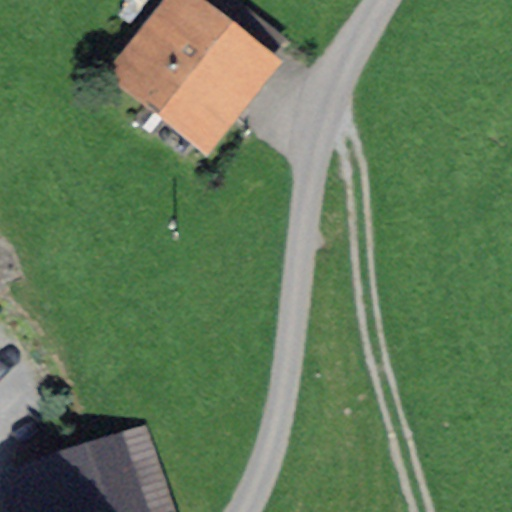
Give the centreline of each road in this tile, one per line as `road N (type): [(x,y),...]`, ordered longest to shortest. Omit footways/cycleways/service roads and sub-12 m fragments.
road 1 (unclassified): [(243,511),(283,395),(327,122),(386,0)]
road 2 (track): [(427,511),(377,341),(360,177),(327,122)]
